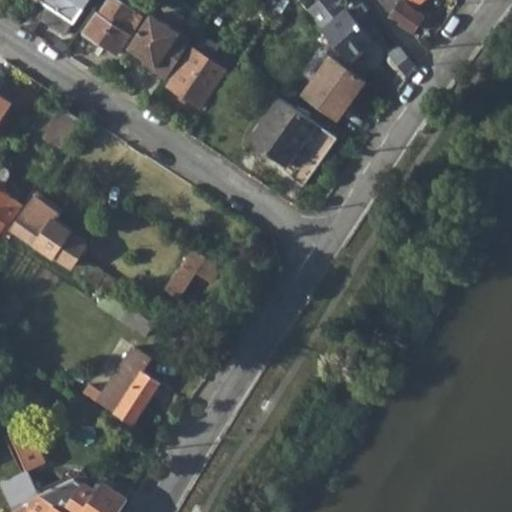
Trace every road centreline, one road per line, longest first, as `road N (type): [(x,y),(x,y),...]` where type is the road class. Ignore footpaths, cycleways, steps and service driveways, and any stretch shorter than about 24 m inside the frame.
road 1 (residential): [(0,31),(323,249)]
road 2 (tertiary): [(156,511),(323,249)]
road 3 (tertiary): [(323,249),(435,74),(494,0)]
